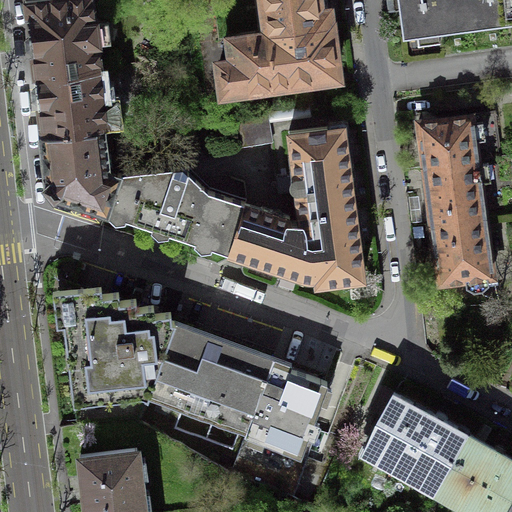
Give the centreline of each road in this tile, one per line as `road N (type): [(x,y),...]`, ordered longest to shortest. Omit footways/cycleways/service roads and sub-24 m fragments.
road 1 (residential): [(396,346),(57,228),(0,226)]
road 2 (residential): [(396,346),(406,287),(368,0)]
road 3 (secondary): [(0,254),(31,511)]
road 4 (residential): [(511,406),(396,346)]
